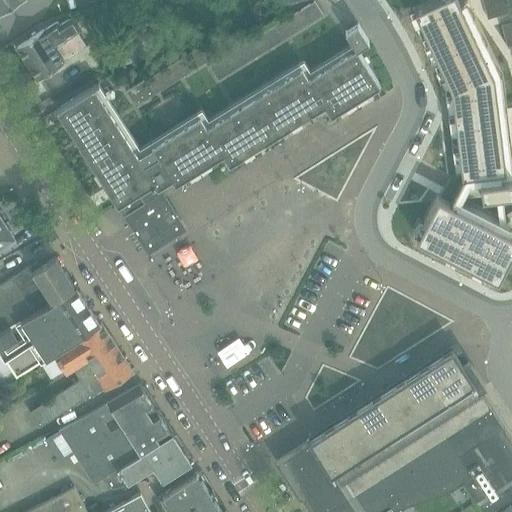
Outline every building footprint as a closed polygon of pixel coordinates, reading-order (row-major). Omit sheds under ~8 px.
[(0,0),(0,13),(20,0),(0,0)] [(459,0),(435,0),(415,10),(416,13),(421,24),(429,40),(434,51),(441,66),(446,77),(452,89),(452,90),(453,102),(455,118),(457,130),(459,147),(460,159),(462,176),(506,171),(495,77),(459,0)] [(511,6),(510,0),(482,0),(487,18),(511,11),(511,6)] [(323,15),(314,2),(210,66),(218,79),(323,15)] [(44,29),(17,47),(37,79),(64,61),(87,46),(77,31),(78,31),(70,19),(60,25),(57,21),(44,30),(44,29)] [(511,21),(501,25),(507,47),(511,46),(511,21)] [(95,84),(57,108),(117,204),(119,204),(125,214),(123,216),(123,217),(125,216),(131,224),(148,252),(185,229),(160,188),(167,184),(168,186),(169,186),(167,184),(174,179),(176,183),(190,174),(187,170),(197,163),(200,168),(200,167),(198,163),(208,157),(210,161),(223,153),(230,163),(243,154),(241,150),(251,144),(253,148),(254,148),(251,143),(261,137),(264,141),(291,125),(288,120),(298,114),(301,119),(302,118),(299,114),(309,107),(312,112),(325,104),(331,114),(344,106),(345,105),(342,101),(352,95),(355,99),(356,99),(353,94),(363,88),(366,92),(367,92),(380,84),(358,48),(369,41),(358,23),(345,31),(352,42),(355,47),(309,76),(302,66),(207,125),(200,115),(152,145),(155,150),(151,152),(154,157),(144,164),(95,85),(95,84)] [(110,64),(112,68),(140,59),(138,55),(154,50),(146,24),(100,39),(108,65),(110,64)] [(127,91),(136,106),(206,61),(198,47),(147,80),(146,79),(127,91)] [(511,176),(477,181),(477,182),(482,182),(483,193),(479,193),(479,195),(511,191),(511,176)] [(511,232),(438,195),(417,236),(498,278),(511,252),(511,232)] [(0,245),(14,237),(0,215),(0,245)] [(74,286),(55,256),(40,265),(37,261),(10,278),(0,284),(0,329),(58,297),(74,286)] [(76,285),(74,286),(58,297),(0,329),(0,384),(20,374),(55,352),(100,323),(76,285)] [(132,371),(101,322),(100,323),(55,352),(68,373),(74,369),(81,379),(31,411),(40,426),(89,395),(91,398),(132,371)] [(310,440),(279,460),(290,477),(312,511),(353,511),(356,510),(357,511),(374,511),(389,503),(394,509),(448,491),(463,482),(482,511),(488,511),(511,497),(511,440),(491,407),(480,390),(485,387),(471,364),(470,364),(468,360),(463,363),(453,347),(450,348),(451,351),(444,355),(442,353),(440,354),(442,357),(431,363),(430,361),(427,363),(429,365),(421,370),(420,368),(418,369),(419,371),(407,378),(406,376),(404,378),(405,380),(384,394),(382,391),(380,393),(382,395),(374,400),(373,398),(370,399),(372,401),(360,409),(359,407),(357,408),(358,410),(350,415),(349,413),(347,414),(348,416),(337,424),(335,422),(333,423),(334,425),(314,438),(312,436),(309,438),(310,440)] [(170,430),(140,383),(123,394),(59,429),(46,438),(61,462),(74,453),(92,479),(97,482),(105,476),(105,477),(173,434),(170,430)] [(281,435),(298,425),(286,405),(269,415),(281,435)] [(191,462),(173,433),(173,434),(105,477),(112,487),(125,478),(128,483),(144,472),(150,482),(158,483),(162,480),(163,481),(191,462)] [(222,511),(197,472),(151,501),(158,511),(222,511)] [(88,511),(74,486),(24,511),(88,511)] [(151,511),(141,492),(129,498),(119,504),(108,509),(103,511),(151,511)]
